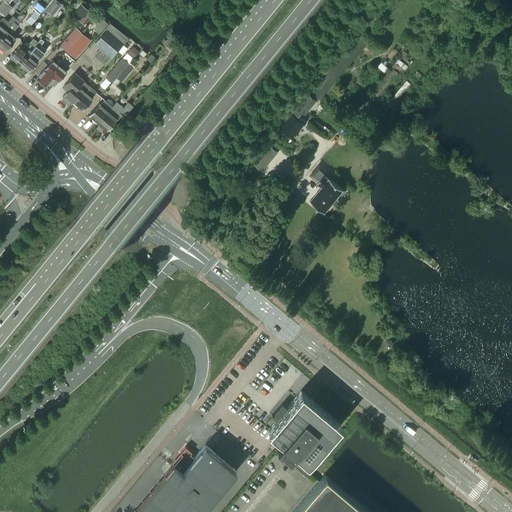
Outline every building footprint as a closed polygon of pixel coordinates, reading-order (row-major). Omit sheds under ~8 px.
[(3,0),(0,4),(0,11),(1,12),(8,3),(10,0),(3,0)] [(61,5),(55,0),(53,0),(45,10),(52,16),(61,5)] [(8,3),(1,12),(5,16),(12,7),(8,3)] [(79,20),(87,10),(80,4),(72,14),(79,20)] [(31,24),(39,14),(35,11),(27,21),(31,24)] [(0,37),(16,19),(12,15),(5,23),(7,25),(4,29),(0,25),(0,37)] [(5,49),(15,38),(10,34),(20,22),(16,19),(0,37),(0,48),(3,51),(5,48),(5,49)] [(75,58),(91,40),(76,26),(60,45),(75,58)] [(123,44),(106,29),(94,43),(111,57),(123,44)] [(20,62),(37,42),(33,39),(28,44),(30,45),(28,48),(21,42),(11,54),(12,54),(10,57),(16,62),(18,60),(20,62)] [(29,69),(39,58),(34,54),(41,46),(37,42),(20,62),(29,69)] [(52,49),(48,46),(42,53),(46,57),(52,49)] [(119,57),(104,76),(109,80),(125,62),(119,57)] [(46,85),(49,81),(54,85),(65,71),(51,59),(36,78),(46,85)] [(131,68),(127,64),(118,74),(123,78),(131,68)] [(381,98),(400,75),(392,67),(372,91),(381,98)] [(73,102),(88,85),(87,85),(88,84),(82,79),(74,72),(64,84),(68,88),(63,94),(73,102)] [(92,97),(91,96),(95,91),(88,85),(73,102),(82,110),(92,97)] [(291,137),(306,120),(302,117),(316,100),(308,94),(299,105),(297,103),(289,113),(292,116),(282,129),(291,137)] [(97,123),(111,105),(103,99),(99,103),(88,115),(97,123)] [(106,130),(117,118),(120,121),(132,107),(127,103),(121,110),(120,108),(117,111),(111,105),(97,123),(106,130)] [(332,179),(334,177),(319,164),(310,175),(317,181),(317,182),(322,186),(311,199),(314,202),(312,204),(320,210),(321,208),(325,211),(337,196),(339,198),(345,191),(342,189),(343,188),(332,179)] [(303,466),(339,423),(340,424),(340,423),(318,404),(316,404),(300,391),(289,404),(268,429),(281,440),(276,445),(318,481),(319,480),(303,466)] [(199,511),(235,470),(205,444),(194,457),(189,453),(189,450),(187,448),(184,448),(182,451),(182,454),(181,455),(173,464),(131,511),(199,511)] [(368,511),(325,475),(320,481),(319,480),(318,481),(292,511),(368,511)]
